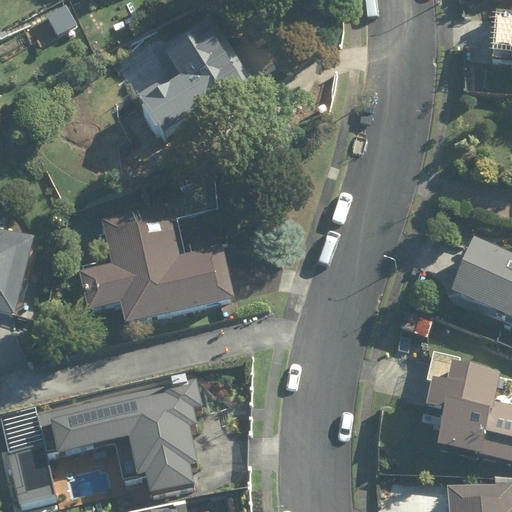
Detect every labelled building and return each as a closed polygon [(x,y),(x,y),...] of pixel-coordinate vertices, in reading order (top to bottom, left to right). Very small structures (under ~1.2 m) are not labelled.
[(71,8),(50,16),(59,40),(80,32),(71,8)] [(207,129),(256,102),(223,41),(211,47),(203,33),(156,58),(153,53),(121,70),(137,100),(129,104),(154,150),(204,123),(207,129)] [(174,266),(163,213),(102,226),(112,273),(83,280),(91,319),(121,313),(125,331),(228,308),(217,257),(174,266)] [(0,325),(13,328),(30,243),(0,237),(0,325)] [(511,255),(510,261),(468,245),(446,302),(511,327),(511,255)] [(511,408),(494,405),(498,378),(446,370),(433,456),(511,468),(511,408)] [(7,456),(19,511),(63,502),(54,460),(126,445),(133,478),(144,476),(148,497),(202,486),(189,428),(195,428),(191,411),(202,409),(196,378),(36,411),(43,448),(7,456)] [(511,511),(511,491),(445,495),(445,511),(511,511)] [(179,511),(178,503),(132,511),(179,511)]
